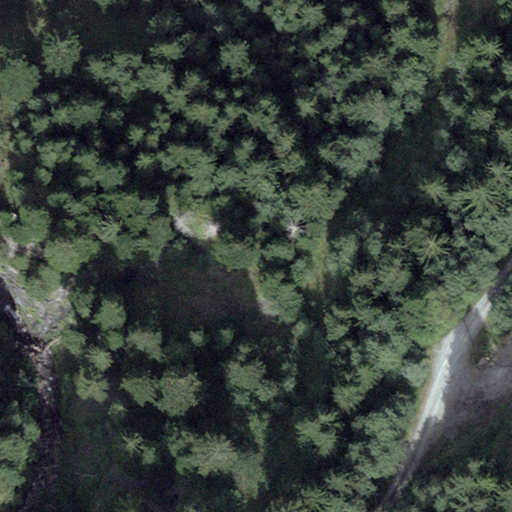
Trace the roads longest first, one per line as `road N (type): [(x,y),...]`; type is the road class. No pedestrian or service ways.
road 1 (track): [(459,343),(416,365),(344,450),(302,471),(281,466),(283,434),(318,339),(313,278),(321,248),(424,141),(445,0)]
road 2 (track): [(436,418),(459,343),(511,267)]
